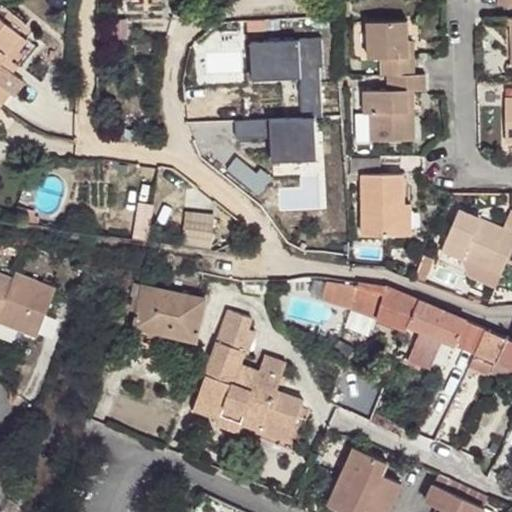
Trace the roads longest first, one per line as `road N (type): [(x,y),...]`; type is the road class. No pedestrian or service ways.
road 1 (residential): [(287,265),(381,271),(511,319)]
road 2 (residential): [(511,496),(330,412)]
